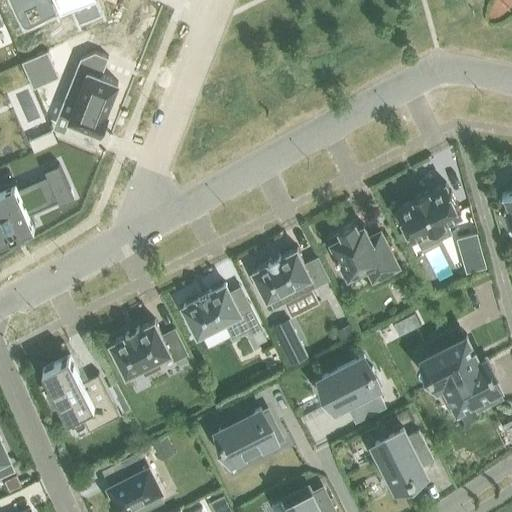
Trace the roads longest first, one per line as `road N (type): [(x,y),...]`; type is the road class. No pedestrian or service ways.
road 1 (residential): [(511,77),(438,61),(126,238)]
road 2 (unknown): [(53,0),(69,165),(126,138),(168,135)]
road 3 (residential): [(126,238),(214,21)]
road 4 (residential): [(66,511),(0,366)]
road 5 (residential): [(126,238),(0,309)]
